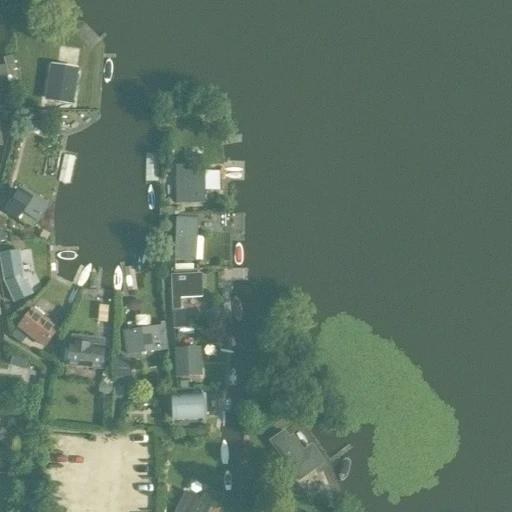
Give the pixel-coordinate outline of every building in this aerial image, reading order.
[(73,102),(77,71),(52,67),(48,88),(55,89),(53,99),(73,102)] [(0,102),(0,110),(1,115),(11,113),(10,101),(0,102)] [(203,205),(204,173),(185,173),(183,167),(174,166),(175,205),(203,205)] [(36,226),(47,208),(16,189),(1,212),(17,222),(21,216),(36,226)] [(194,262),(197,220),(174,218),(172,260),(194,262)] [(6,281),(16,303),(33,295),(24,276),(20,252),(1,255),(6,281)] [(172,330),(185,329),(184,311),(180,311),(180,299),(202,298),(201,275),(170,276),(171,312),(172,330)] [(19,328),(44,348),(58,331),(32,310),(19,328)] [(156,328),(123,333),(126,354),(152,351),(151,344),(158,343),(156,328)] [(17,331),(12,337),(21,345),(26,338),(17,331)] [(101,370),(103,348),(70,345),(67,366),(101,370)] [(178,377),(202,376),(201,350),(177,351),(178,377)] [(13,356),(10,367),(23,371),(27,360),(13,356)] [(115,359),(115,379),(127,379),(130,380),(131,359),(115,359)] [(126,388),(127,379),(115,379),(114,388),(126,388)] [(101,382),(101,395),(112,395),(113,383),(101,382)] [(205,395),(168,396),(169,422),(202,421),(202,419),(206,419),(205,395)] [(104,397),(103,410),(112,411),(113,397),(104,397)] [(285,433),(272,442),(287,463),(285,468),(289,473),(294,473),(300,481),(317,470),(294,437),(290,440),(285,433)] [(0,453),(0,461),(10,462),(11,454),(0,453)] [(209,511),(213,506),(186,493),(175,511),(209,511)]
